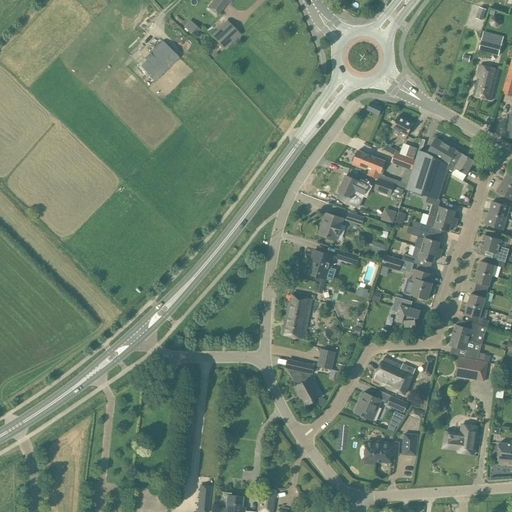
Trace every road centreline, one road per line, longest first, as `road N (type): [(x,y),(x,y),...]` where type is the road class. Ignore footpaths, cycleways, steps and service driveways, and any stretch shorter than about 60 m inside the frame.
road 1 (residential): [(301,439),(342,397),(365,353),(426,342),(441,330),(485,180),(503,148)]
road 2 (secondary): [(143,339),(358,82)]
road 3 (secondary): [(341,71),(188,277),(133,329)]
road 4 (residential): [(264,357),(283,211),(351,106)]
road 5 (secondary): [(0,441),(143,339)]
road 6 (secondary): [(133,329),(0,431)]
road 7 (tertiary): [(358,497),(511,488)]
road 8 (unclassified): [(264,357),(169,356),(143,339)]
